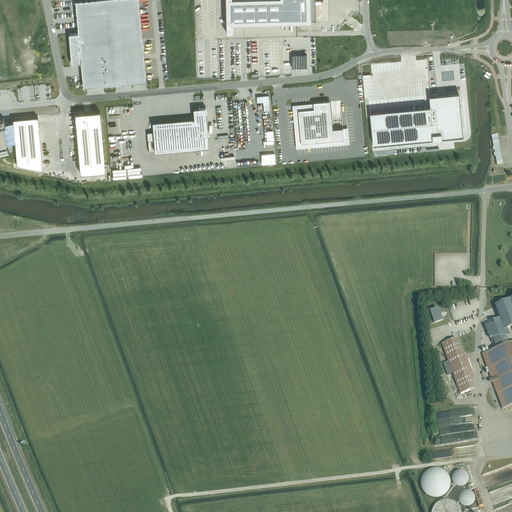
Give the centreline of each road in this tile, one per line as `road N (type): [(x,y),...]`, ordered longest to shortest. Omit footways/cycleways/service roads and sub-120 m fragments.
road 1 (unclassified): [(373,54),(322,76),(74,99),(63,86),(46,0)]
road 2 (unclassified): [(120,224),(511,188)]
road 3 (track): [(472,460),(178,495),(168,499),(170,511)]
road 4 (unclassified): [(120,224),(0,235)]
